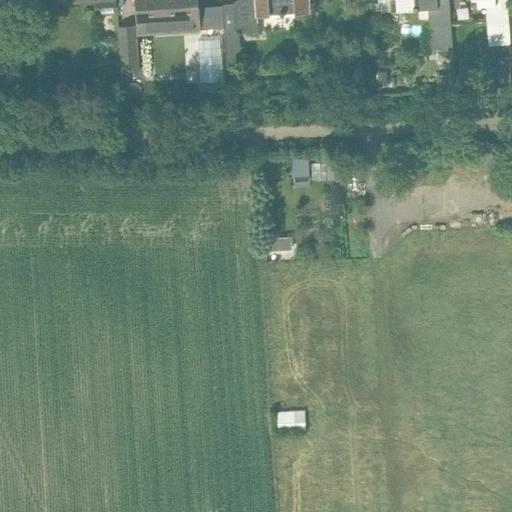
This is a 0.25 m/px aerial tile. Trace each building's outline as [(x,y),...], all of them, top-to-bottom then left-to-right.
[(198,21),(197,1),(196,0),(136,0),(139,33),(165,31),(164,23),(198,21)] [(234,2),(234,7),(224,8),(226,35),(238,34),(239,37),(258,36),(257,15),(308,12),(307,0),(254,0),(234,2)] [(366,0),(367,0),(368,0),(414,0),(415,7),(413,7),(413,12),(418,11),(418,10),(428,9),(431,49),(452,48),(448,0),(366,0)] [(511,0),(470,0),(471,8),(486,7),(488,45),(510,44),(506,0),(511,0)] [(223,22),(212,23),(212,34),(223,33),(223,22)] [(136,28),(120,29),(122,76),(139,75),(136,28)] [(226,35),(224,35),(226,65),(240,64),(239,37),(238,34),(226,35)] [(450,50),(437,51),(438,64),(451,63),(450,50)] [(509,56),(498,57),(500,83),(511,82),(509,56)] [(448,75),(436,76),(437,87),(449,86),(448,75)] [(305,411),(279,410),(278,423),(304,425),(305,411)]
